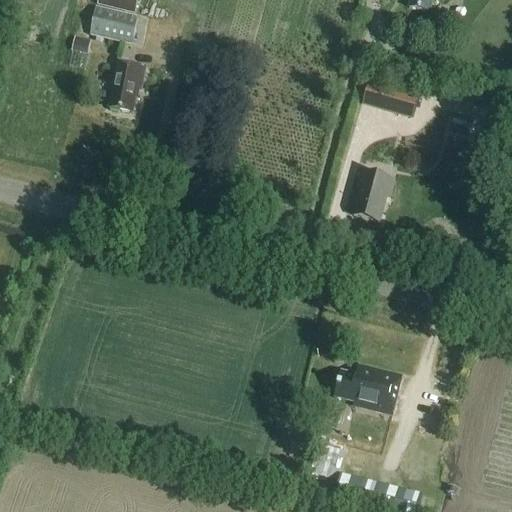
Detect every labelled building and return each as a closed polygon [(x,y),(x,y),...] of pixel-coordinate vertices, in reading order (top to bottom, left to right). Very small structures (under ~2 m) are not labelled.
[(97,0),(96,6),(135,15),(138,0),(97,0)] [(437,0),(446,2),(446,0),(410,0),(408,10),(428,15),(431,0),(437,0)] [(138,19),(95,10),(89,38),(131,47),(138,19)] [(138,101),(144,70),(116,64),(107,110),(130,115),(134,100),(138,101)] [(413,121),(419,99),(371,85),(365,107),(413,121)] [(331,200),(348,206),(364,156),(347,150),(331,200)] [(389,200),(393,184),(361,175),(356,191),(360,192),(352,219),(378,226),(385,199),(389,200)] [(341,375),(335,401),(354,406),(354,409),(392,419),(402,379),(362,369),(359,379),(341,375)] [(421,434),(419,453),(430,454),(432,435),(421,434)] [(304,463),(286,459),(280,484),(297,489),(304,463)] [(416,511),(420,499),(336,479),(330,506),(354,511),(416,511)]
